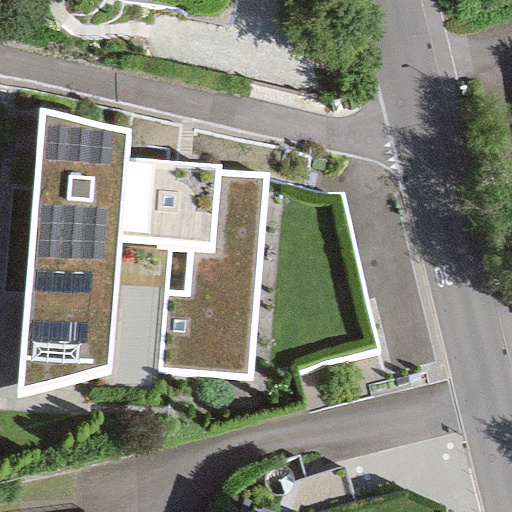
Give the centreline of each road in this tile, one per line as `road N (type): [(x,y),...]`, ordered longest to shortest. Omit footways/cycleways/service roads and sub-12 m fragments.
road 1 (residential): [(419,125),(376,137),(0,56)]
road 2 (residential): [(169,511),(172,492),(200,466),(485,391)]
road 3 (tertiary): [(419,125),(485,391)]
road 4 (tertiary): [(389,0),(419,125)]
